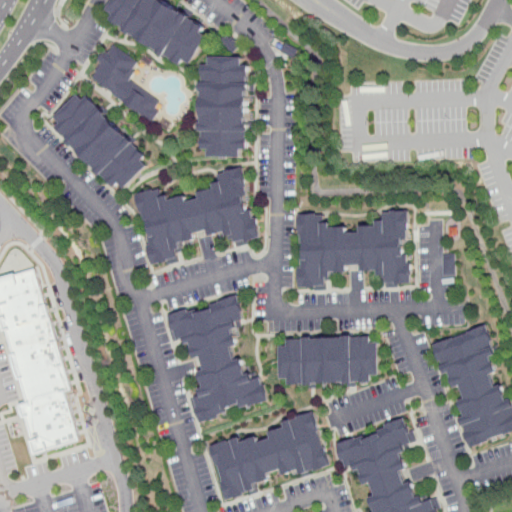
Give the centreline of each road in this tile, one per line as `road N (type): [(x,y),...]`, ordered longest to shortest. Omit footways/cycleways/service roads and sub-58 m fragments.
road 1 (residential): [(285,511),(460,482),(394,309),(274,313),(277,82),(268,50),(212,0)]
road 2 (residential): [(98,0),(22,115),(23,132),(110,221),(203,511)]
road 3 (residential): [(134,293),(274,261)]
